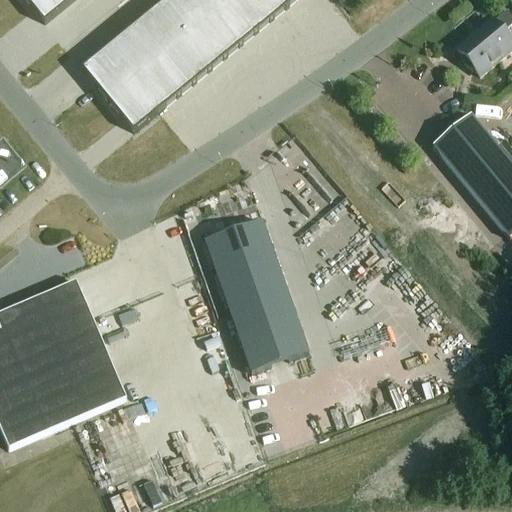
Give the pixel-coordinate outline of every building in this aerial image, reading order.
[(41,0),(54,15),(71,0),(41,0)] [(173,0),(82,75),(134,138),(301,0),(173,0)] [(511,27),(511,19),(507,14),(493,25),(491,24),(456,53),(462,59),(460,61),(464,70),(472,76),(474,74),(479,80),(511,53),(511,48),(502,36),(511,27)] [(510,243),(511,241),(511,169),(470,119),(433,150),(510,243)] [(201,244),(251,375),(308,354),(257,222),(201,244)] [(0,434),(8,454),(126,404),(76,286),(0,318),(0,434)]
